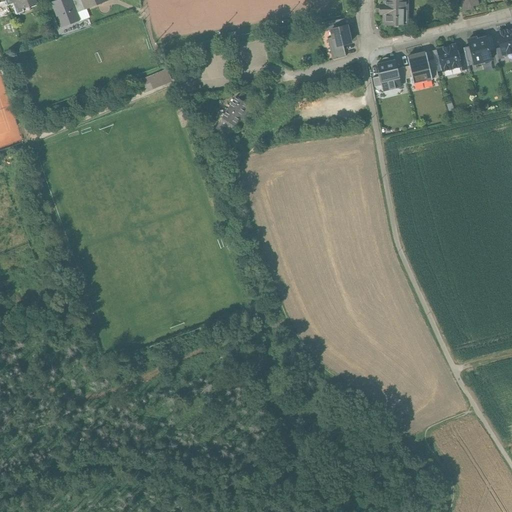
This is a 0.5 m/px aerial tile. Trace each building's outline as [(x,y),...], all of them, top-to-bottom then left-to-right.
[(34,0),(10,0),(12,4),(17,15),(24,12),(21,6),(28,4),(28,6),(36,3),(34,0)] [(82,0),(57,0),(52,2),(61,27),(79,20),(76,13),(86,9),(82,0)] [(82,0),(86,9),(107,0),(82,0)] [(383,0),(384,5),(379,5),(379,9),(403,10),(406,10),(406,0),(383,0)] [(444,0),(448,13),(454,12),(451,0),(444,0)] [(461,0),(464,11),(473,9),(472,7),(478,6),(476,0),(461,0)] [(403,10),(379,9),(379,14),(384,14),(384,26),(403,26),(403,10)] [(54,17),(49,19),(53,30),(58,28),(54,17)] [(345,19),(322,23),(324,32),(331,30),(346,26),(345,19)] [(346,26),(331,30),(333,38),(328,39),(332,55),(340,52),(339,45),(350,42),(346,26)] [(505,31),(497,33),(503,55),(511,52),(511,29),(506,31),(505,31)] [(485,38),(477,40),(477,38),(468,40),(470,47),(474,64),(481,62),(482,60),(490,58),(491,60),(488,47),(488,48),(485,38)] [(455,45),(437,50),(443,71),(460,66),(457,56),(455,45)] [(470,47),(463,49),(464,54),(467,66),(474,64),(470,47)] [(426,53),(407,57),(409,66),(412,78),(413,84),(432,80),(432,79),(428,62),(426,53)] [(464,54),(457,56),(460,66),(461,71),(468,69),(467,66),(464,54)] [(395,60),(377,64),(380,77),(382,86),(383,91),(401,87),(400,85),(397,69),(395,60)] [(434,60),(428,62),(432,79),(438,78),(434,60)] [(409,66),(403,68),(406,79),(412,78),(409,66)] [(174,67),(168,68),(172,80),(178,78),(174,67)] [(166,68),(138,79),(142,91),(171,80),(166,68)] [(403,68),(397,69),(400,85),(407,83),(406,79),(403,68)] [(380,77),(373,78),(374,87),(382,86),(380,77)] [(236,97),(216,128),(228,136),(239,118),(242,119),(243,117),(244,118),(247,113),(246,112),(247,111),(247,110),(249,106),(245,103),(247,100),(239,95),(237,98),(236,97)]
